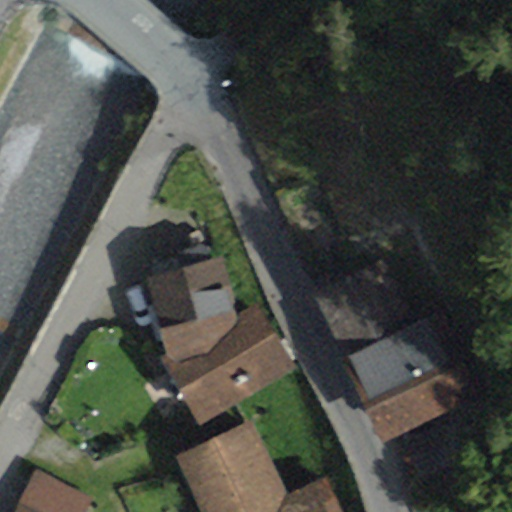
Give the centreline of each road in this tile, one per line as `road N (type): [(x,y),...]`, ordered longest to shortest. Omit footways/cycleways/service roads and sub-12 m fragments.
road 1 (tertiary): [(194,73),(389,511)]
road 2 (residential): [(0,459),(194,73)]
